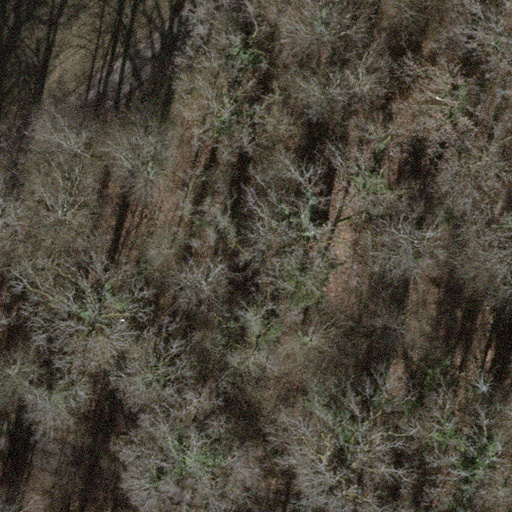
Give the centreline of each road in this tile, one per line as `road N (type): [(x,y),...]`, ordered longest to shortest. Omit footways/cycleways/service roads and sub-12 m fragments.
road 1 (track): [(438,511),(182,483),(0,440)]
road 2 (track): [(0,184),(222,0)]
